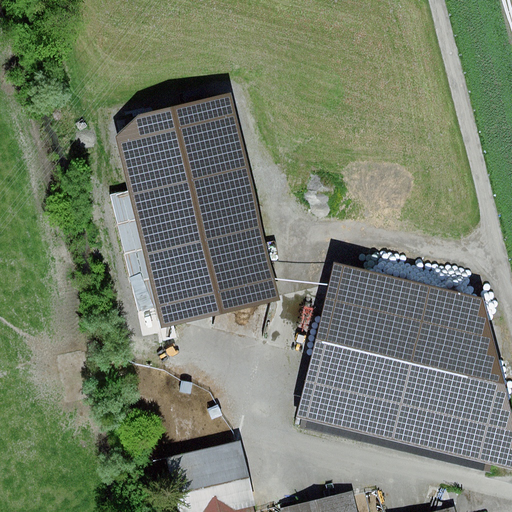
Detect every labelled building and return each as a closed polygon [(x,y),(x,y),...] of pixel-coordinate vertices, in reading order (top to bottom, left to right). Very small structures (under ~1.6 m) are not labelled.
[(278,300),(230,91),(135,112),(111,136),(156,328),(278,300)] [(434,307),(334,286),(320,352),(437,377),(444,345),(426,342),(434,307)] [(495,452),(306,407),(300,430),(490,474),(495,452)] [(258,507),(242,441),(153,462),(165,511),(454,511),(454,509),(440,511),(358,511),(353,491),(281,509),(281,511),(255,511),(254,508),(258,507)] [(460,494),(432,487),(429,499),(457,506),(460,494)]
